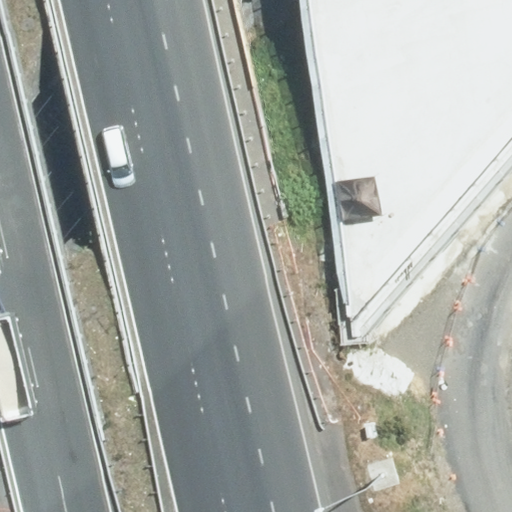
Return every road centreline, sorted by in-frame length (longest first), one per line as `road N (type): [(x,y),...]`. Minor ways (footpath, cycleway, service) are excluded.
road 1 (motorway): [(120,0),(235,511)]
road 2 (motorway): [(463,511),(400,0)]
road 3 (motorway): [(56,511),(0,254)]
